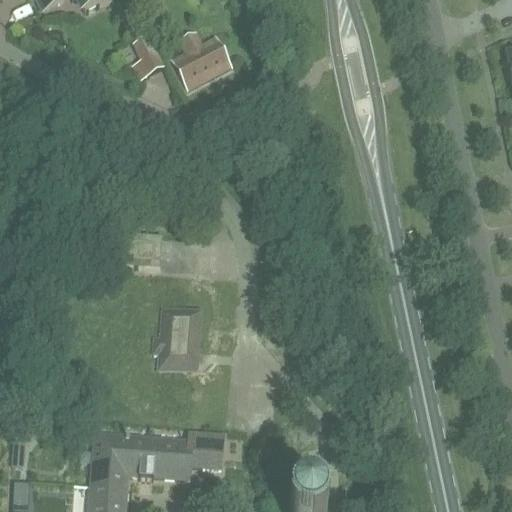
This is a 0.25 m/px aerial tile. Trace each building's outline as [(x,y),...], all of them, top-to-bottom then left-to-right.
[(34,0),(43,16),(62,6),(59,0),(69,0),(72,5),(77,2),(84,17),(111,4),(108,0),(34,0)] [(203,49),(198,39),(182,47),(188,57),(173,65),(189,95),(233,72),(218,41),(203,49)] [(140,65),(131,70),(139,85),(164,72),(148,42),(133,50),(140,65)] [(126,269),(159,272),(162,241),(132,238),(128,238),(128,242),(126,269)] [(157,374),(196,377),(196,374),(198,354),(201,317),(162,314),(159,343),(153,343),(152,358),(158,358),(157,374)] [(124,511),(127,480),(139,481),(138,483),(140,483),(140,482),(152,483),(152,484),(153,485),(153,482),(189,485),(190,472),(204,473),(220,474),(222,455),(223,441),(189,438),(189,446),(149,443),(148,443),(129,442),(129,440),(126,439),(126,441),(95,439),(91,490),(91,491),(89,511),(124,511)] [(13,447),(12,471),(23,472),(25,448),(13,447)] [(34,511),(35,501),(14,499),(13,511),(34,511)]
